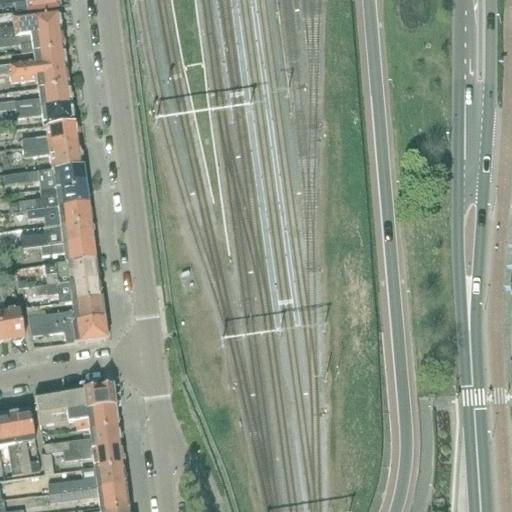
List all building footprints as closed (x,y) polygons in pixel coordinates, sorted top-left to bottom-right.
[(58,0),(0,0),(0,2),(0,4),(25,0),(27,14),(58,11),(58,9),(60,9),(58,0)] [(0,42),(5,41),(61,34),(60,28),(62,26),(61,19),(59,18),(59,14),(28,18),(29,30),(0,33),(0,42)] [(64,42),(62,39),(61,34),(5,41),(0,42),(0,51),(20,49),(21,58),(33,56),(64,53),(63,50),(65,47),(64,42)] [(0,79),(10,78),(63,71),(62,67),(65,64),(64,53),(33,56),(34,66),(0,70),(0,79)] [(66,77),(63,75),(63,71),(10,78),(11,86),(36,83),(37,93),(69,89),(67,77),(66,77)] [(69,91),(69,89),(37,93),(38,103),(0,107),(0,116),(15,114),(71,107),(70,101),(72,101),(71,91),(69,91)] [(74,113),(72,114),(71,107),(15,114),(16,123),(41,120),(42,130),(45,129),(45,130),(75,126),(74,126),(73,123),(75,123),(74,113)] [(79,131),(75,129),(75,126),(45,130),(47,140),(21,143),(22,153),(78,146),(77,139),(79,136),(79,131)] [(82,155),(79,153),(78,146),(22,153),(23,162),(49,159),(51,173),(81,169),(80,162),(83,160),(82,155)] [(81,169),(51,173),(27,176),(29,186),(39,185),(40,194),(85,188),(84,186),(87,185),(85,175),(83,176),(82,169),(81,169)] [(85,190),(85,188),(40,194),(41,203),(8,207),(10,216),(19,215),(26,215),(87,207),(86,201),(89,200),(87,190),(85,190)] [(88,213),(87,207),(26,215),(27,224),(43,222),(44,231),(89,225),(89,223),(91,222),(90,212),(88,213)] [(92,230),(90,227),(89,225),(44,231),(43,231),(44,238),(19,242),(21,253),(40,250),(92,244),(91,238),(93,235),(92,230)] [(95,251),(93,250),(92,244),(40,250),(41,260),(63,257),(64,267),(95,263),(95,262),(94,262),(94,260),(96,257),(95,251)] [(46,289),(98,282),(97,275),(99,272),(98,267),(96,265),(95,263),(64,267),(44,270),(46,289)] [(102,297),(101,292),(99,290),(98,282),(46,289),(34,291),(36,300),(69,296),(71,306),(101,302),(100,300),(102,297)] [(5,312),(2,290),(0,290),(0,333),(2,345),(11,343),(15,345),(20,344),(22,341),(24,341),(17,310),(5,312)] [(101,304),(101,302),(71,306),(72,316),(28,321),(29,331),(45,329),(103,321),(102,314),(104,313),(103,304),(101,304)] [(106,329),(104,330),(103,321),(45,329),(47,338),(64,337),(65,346),(65,348),(106,342),(106,341),(106,339),(108,339),(106,329)] [(31,340),(47,338),(45,329),(29,331),(31,340)] [(37,420),(64,416),(115,409),(112,389),(113,389),(112,389),(112,388),(112,389),(83,392),(34,401),(37,420)] [(118,429),(117,425),(119,424),(118,418),(116,417),(115,409),(64,416),(37,420),(38,429),(65,426),(66,436),(88,433),(118,429)] [(29,414),(25,415),(24,413),(15,414),(15,417),(10,418),(20,478),(39,475),(37,466),(28,468),(24,446),(34,444),(29,414)] [(10,418),(5,419),(2,417),(0,417),(0,450),(6,449),(11,479),(20,478),(10,418)] [(120,430),(118,431),(118,429),(88,433),(90,443),(44,449),(46,458),(52,457),(63,456),(120,448),(119,441),(122,440),(120,430)] [(121,456),(120,448),(63,456),(64,466),(92,462),(94,472),(123,468),(122,466),(125,466),(124,456),(121,456)] [(51,462),(42,463),(44,477),(53,476),(51,462)] [(123,470),(123,468),(94,472),(68,476),(70,485),(47,488),(49,499),(125,488),(124,480),(127,480),(126,470),(123,470)] [(126,495),(125,488),(49,499),(50,508),(98,502),(99,511),(101,511),(128,508),(128,505),(130,505),(129,495),(126,495)]
